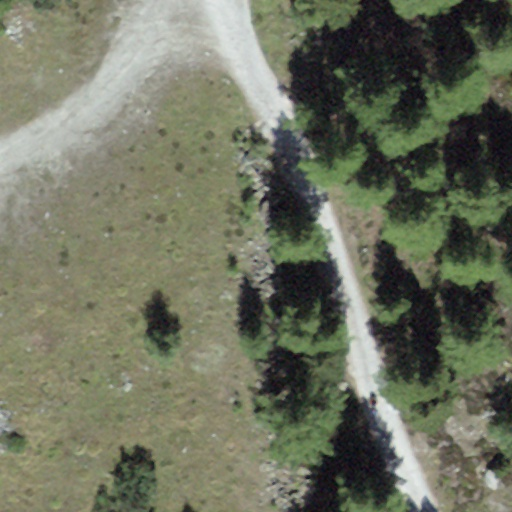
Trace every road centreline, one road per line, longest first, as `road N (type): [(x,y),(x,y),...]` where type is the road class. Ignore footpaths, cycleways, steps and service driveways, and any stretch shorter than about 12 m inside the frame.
road 1 (track): [(417,511),(399,479),(334,230),(272,108),(230,0)]
road 2 (track): [(200,0),(60,135),(0,160)]
